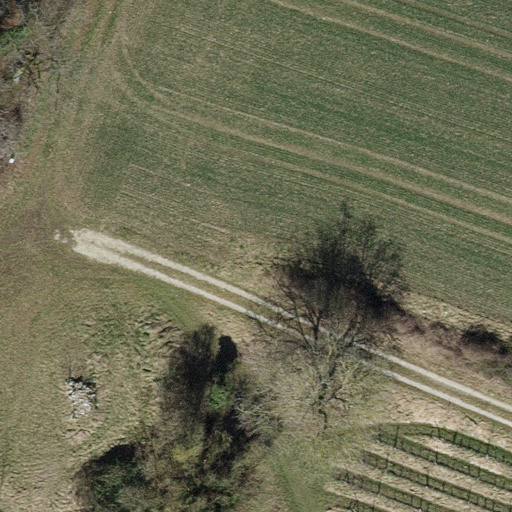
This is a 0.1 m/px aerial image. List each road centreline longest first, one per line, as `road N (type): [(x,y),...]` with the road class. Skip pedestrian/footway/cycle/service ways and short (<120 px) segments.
road 1 (track): [(44,199),(511,408)]
road 2 (track): [(120,0),(44,199),(0,249)]
